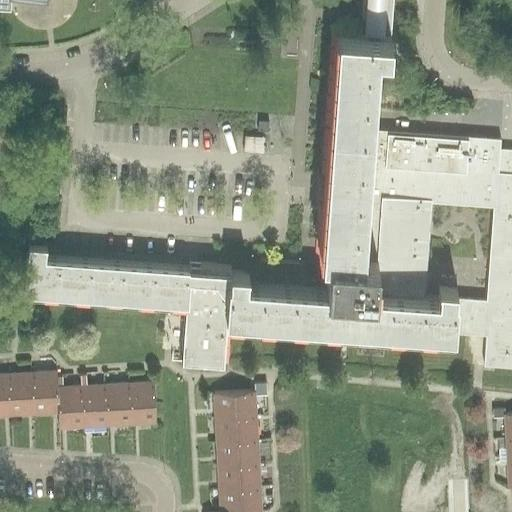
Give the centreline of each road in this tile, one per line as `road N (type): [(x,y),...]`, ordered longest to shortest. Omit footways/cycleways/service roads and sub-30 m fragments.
road 1 (residential): [(184,0),(87,65),(0,71)]
road 2 (residential): [(169,511),(162,481),(147,475),(0,464)]
road 3 (residential): [(511,83),(465,81),(441,68),(435,0)]
